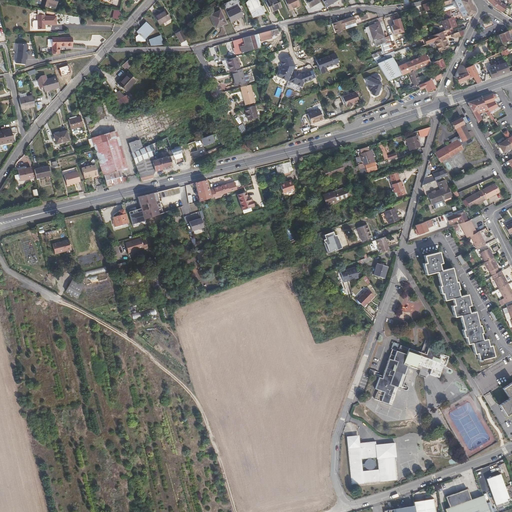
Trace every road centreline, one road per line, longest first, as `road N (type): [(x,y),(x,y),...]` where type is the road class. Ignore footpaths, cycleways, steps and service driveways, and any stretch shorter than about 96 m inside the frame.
road 1 (primary): [(17,218),(436,106)]
road 2 (residential): [(105,49),(196,49),(282,25),(432,0)]
road 3 (residential): [(344,507),(334,476),(337,433),(400,247)]
road 4 (unclassified): [(344,507),(511,446)]
road 5 (residential): [(400,247),(443,241),(511,349)]
road 6 (residential): [(400,247),(436,106)]
road 7 (residential): [(24,141),(105,49)]
